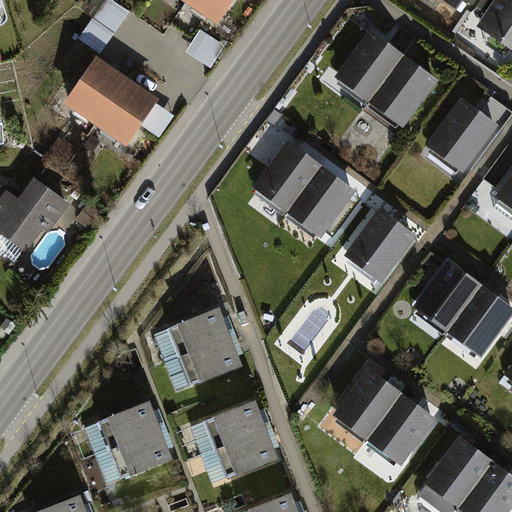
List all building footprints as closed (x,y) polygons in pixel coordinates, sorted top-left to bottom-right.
[(108,0),(81,40),(102,55),(130,13),(110,0),(108,0)] [(176,0),(221,30),(241,0),(176,0)] [(443,0),(456,8),(461,0),(443,0)] [(479,0),(476,4),(487,11),(494,0),(479,0)] [(511,0),(494,0),(487,11),(478,24),(511,47),(511,0)] [(388,40),(369,26),(333,74),(339,78),(336,82),(397,126),(401,121),(405,124),(440,78),(425,68),(388,40)] [(225,47),(201,33),(189,53),(213,67),(225,47)] [(119,72),(100,59),(66,110),(129,152),(163,101),(139,85),(119,72)] [(481,107),(463,94),(428,142),(432,145),(429,150),(457,170),(459,167),(464,171),(501,121),(481,107)] [(288,137),(253,184),(259,189),(255,193),(314,236),(317,232),(322,235),(357,187),(343,177),(305,149),(288,137)] [(511,170),(495,192),(500,196),(496,202),(511,213),(511,170)] [(0,204),(0,234),(27,256),(45,231),(51,235),(72,207),(36,181),(21,203),(10,195),(8,194),(0,204)] [(12,187),(0,187),(0,204),(8,194),(10,195),(15,189),(12,187)] [(379,205),(343,253),(347,256),(344,260),(374,283),(378,278),(382,282),(418,234),(397,219),(379,205)] [(450,258),(415,305),(418,308),(416,311),(443,332),(446,328),(448,329),(483,282),(467,271),(450,258)] [(511,304),(503,297),(483,282),(448,329),(449,331),(447,334),(474,355),(478,350),(482,353),(511,314),(511,304)] [(222,307),(160,333),(183,387),(245,361),(222,307)] [(385,378),(368,365),(333,412),(338,416),(335,420),(392,463),(396,457),(402,462),(436,415),(423,405),(385,378)] [(203,423),(227,477),(280,453),(256,399),(203,423)] [(113,476),(174,452),(154,400),(92,425),(113,476)] [(459,433),(423,479),(427,482),(421,491),(448,511),(505,511),(511,504),(511,472),(477,446),(459,433)] [(304,511),(293,486),(236,511),(304,511)] [(89,511),(82,494),(39,511),(89,511)]
